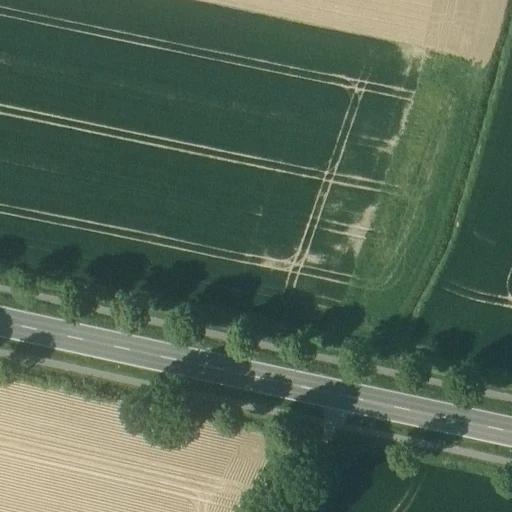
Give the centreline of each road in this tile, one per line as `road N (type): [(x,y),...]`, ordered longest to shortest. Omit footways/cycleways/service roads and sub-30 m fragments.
road 1 (secondary): [(0,320),(511,431)]
road 2 (track): [(348,396),(282,511)]
